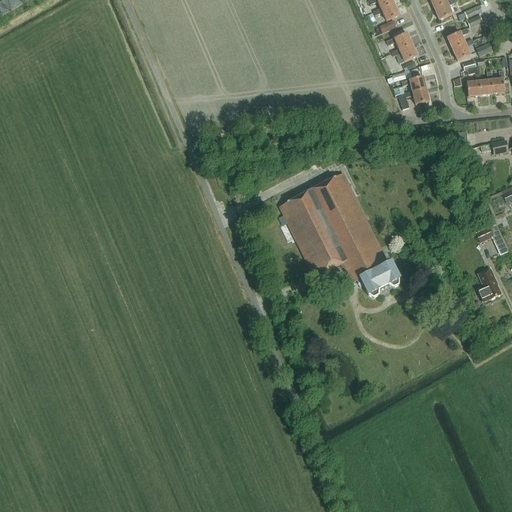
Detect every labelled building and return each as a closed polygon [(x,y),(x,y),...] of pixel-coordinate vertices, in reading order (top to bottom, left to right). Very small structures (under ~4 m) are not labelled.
[(373,0),(369,2),(371,6),(378,3),(381,10),(382,10),(394,5),(392,0),(373,0)] [(430,0),(435,9),(448,4),(447,3),(446,0),(430,0)] [(448,4),(435,9),(440,22),(453,16),(449,7),(457,4),(454,0),(453,1),(447,3),(448,4)] [(381,10),(374,13),(376,17),(383,14),(387,23),(400,17),(394,5),(382,10),(381,10)] [(479,7),(465,13),(468,20),(482,13),(479,7)] [(479,17),(467,22),(470,29),(482,24),(479,17)] [(392,21),(385,25),(389,32),(396,29),(392,21)] [(461,34),(448,39),(453,50),(466,45),(465,44),(462,37),(470,34),(468,30),(460,33),(461,34)] [(395,40),(387,43),(389,47),(396,44),(399,50),(400,51),(412,45),(408,35),(395,40)] [(466,45),(453,50),(458,62),(471,57),(467,48),(475,45),(473,40),(465,44),(466,45)] [(399,50),(392,54),(394,58),(401,55),(405,63),(418,58),(412,45),(400,51),(399,50)] [(488,48),(477,53),(480,58),(492,52),(490,47),(488,48)] [(413,62),(402,67),(405,72),(415,68),(413,62)] [(474,63),(462,66),(464,72),(476,69),(474,63)] [(492,82),(493,96),(505,94),(504,81),(505,81),(504,72),(499,73),(500,81),(493,82),(492,82)] [(493,96),(492,82),(493,82),(492,73),(488,74),(489,82),(481,83),(480,83),(481,97),(493,96)] [(395,83),(406,80),(405,74),(394,78),(395,83)] [(476,83),(467,84),(469,98),(481,97),(480,83),(481,83),(480,75),(476,75),(476,83)] [(402,83),(401,83),(403,88),(411,85),(412,90),(413,93),(413,94),(427,91),(424,78),(410,82),(410,81),(402,83)] [(399,98),(398,98),(403,111),(409,110),(409,109),(406,99),(407,99),(414,97),(416,106),(430,103),(427,91),(413,94),(413,93),(406,95),(406,96),(399,98)] [(466,133),(446,135),(434,136),(434,145),(466,142),(466,133)] [(507,141),(491,144),(492,146),(493,151),(494,156),(509,153),(507,141)] [(344,176),(280,209),(285,218),(289,226),(317,281),(342,269),(349,275),(355,286),(362,283),(369,297),(374,300),(400,286),(401,282),(393,265),(391,266),(389,261),(388,262),(367,222),(344,176)] [(511,189),(502,194),(507,205),(511,203),(511,189)] [(494,221),(490,223),(491,226),(496,224),(497,227),(506,223),(505,219),(508,218),(505,212),(492,217),(494,221)] [(489,229),(476,235),(480,245),(492,239),(493,239),(489,229)] [(490,269),(477,275),(483,288),(478,291),(484,304),(490,301),(491,301),(502,296),(496,282),(490,269)]
